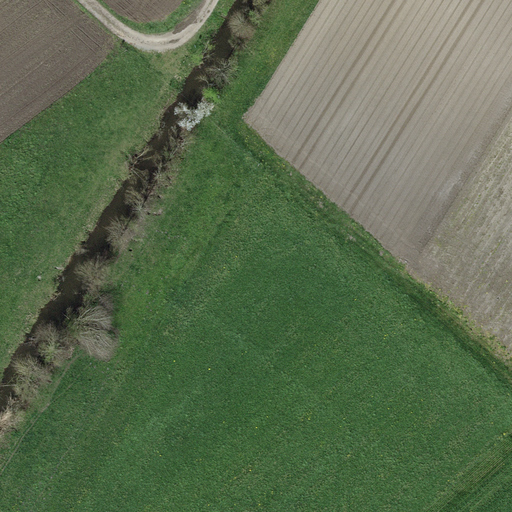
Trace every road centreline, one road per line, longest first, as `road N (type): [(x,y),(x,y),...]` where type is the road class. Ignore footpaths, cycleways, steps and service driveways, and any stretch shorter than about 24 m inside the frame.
road 1 (track): [(225,100),(511,365)]
road 2 (track): [(211,0),(196,24),(163,43),(126,34),(88,0)]
